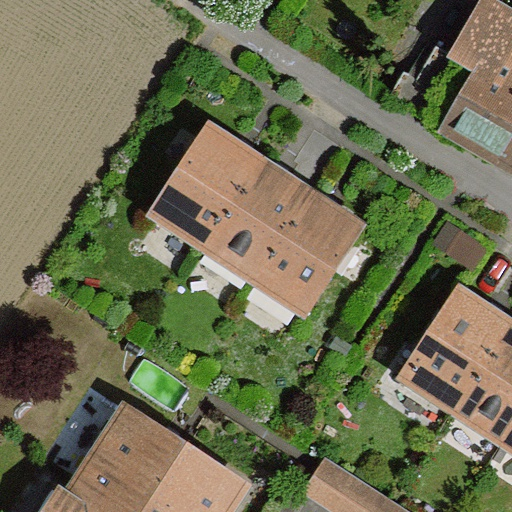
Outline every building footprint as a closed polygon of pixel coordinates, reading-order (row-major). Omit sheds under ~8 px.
[(511,8),(497,0),(481,0),(451,53),(436,45),(417,77),(404,70),(390,94),(511,164),(511,8)] [(357,221),(206,123),(148,212),(300,310),(357,221)] [(487,248),(447,223),(434,243),(473,269),(487,248)] [(511,322),(458,287),(400,376),(511,448),(511,322)] [(223,511),(242,483),(121,405),(50,511),(223,511)] [(405,511),(329,463),(309,496),(333,511),(405,511)]
